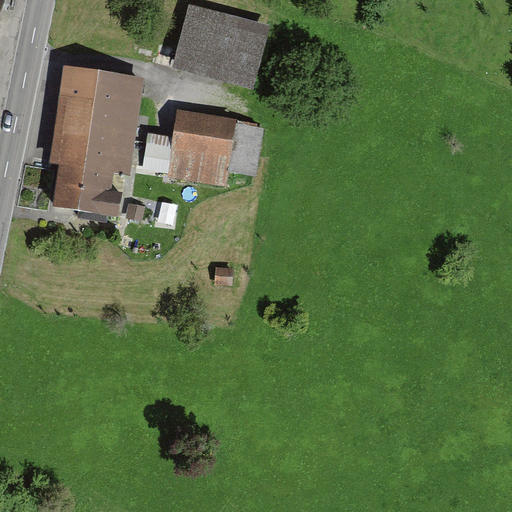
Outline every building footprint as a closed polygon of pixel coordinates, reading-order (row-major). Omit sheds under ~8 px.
[(271,26),(189,5),(173,68),(254,90),(271,26)] [(131,175),(146,76),(65,64),(50,162),(61,163),(54,206),(120,215),(126,174),(131,175)] [(238,119),(178,110),(174,137),(169,174),(168,178),(228,188),(230,172),(237,124),(238,119)] [(265,129),(237,124),(230,172),(257,178),(265,129)] [(143,170),(169,174),(174,137),(149,133),(143,170)] [(146,207),(129,204),(126,219),(143,222),(146,207)] [(234,269),(217,268),(216,285),(233,286),(234,269)]
